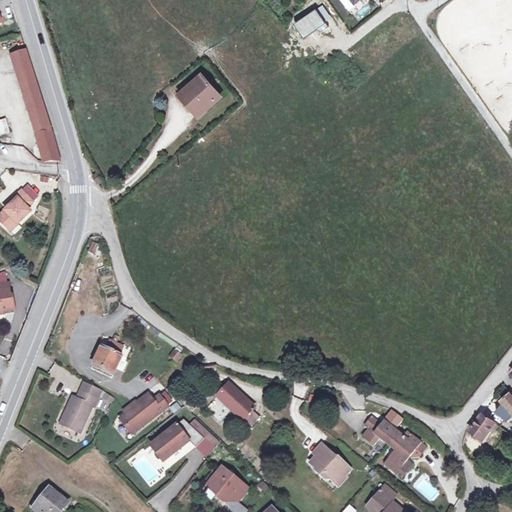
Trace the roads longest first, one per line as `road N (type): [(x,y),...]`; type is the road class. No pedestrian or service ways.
road 1 (unclassified): [(457,432),(344,387),(243,370),(197,348),(137,302),(102,218),(79,200)]
road 2 (secondary): [(0,426),(69,254),(79,200)]
road 3 (secondary): [(76,172),(27,0)]
road 4 (unclassified): [(418,11),(511,143)]
